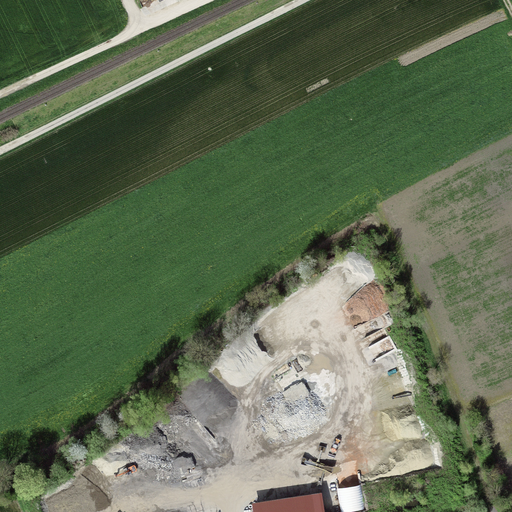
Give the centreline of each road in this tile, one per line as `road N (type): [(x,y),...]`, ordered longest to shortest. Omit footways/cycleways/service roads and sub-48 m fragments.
road 1 (track): [(315,0),(0,152)]
road 2 (track): [(0,94),(138,29)]
